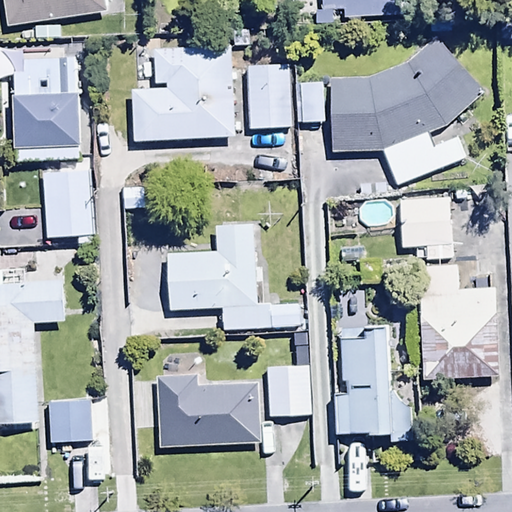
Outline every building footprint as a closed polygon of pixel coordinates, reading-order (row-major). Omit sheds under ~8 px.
[(3,0),(8,30),(96,17),(97,21),(107,19),(104,0),(3,0)] [(320,0),(321,13),(314,13),(314,29),(341,29),(341,20),(418,19),(418,0),(320,0)] [(369,81),(331,81),(332,155),(384,155),(397,189),(465,163),(452,128),(485,95),(433,41),(407,66),(369,81)] [(132,94),(134,145),(236,142),(233,51),(153,54),(154,88),(166,87),(166,93),(132,94)] [(25,78),(13,78),(14,152),(17,152),(17,165),(80,165),(80,159),(87,159),(87,108),(78,108),(78,62),(24,63),(25,78)] [(283,68),(246,70),(249,133),(287,131),(283,68)] [(324,126),(322,85),(299,87),(301,127),(324,126)] [(90,175),(42,178),(46,241),(94,239),(90,175)] [(449,203),(400,205),(402,251),(425,250),(426,264),(442,263),(442,250),(450,249),(449,203)] [(255,309),(253,229),(216,230),(217,256),(168,258),(169,313),(223,311),(223,334),(300,331),(300,307),(255,309)] [(459,274),(459,271),(419,272),(422,389),(499,387),(496,293),(488,293),(488,276),(474,277),(473,273),(459,274)] [(0,426),(39,424),(33,326),(65,324),(63,285),(25,287),(24,272),(0,273),(0,426)] [(347,396),(335,396),(336,441),(391,439),(388,330),(341,332),(342,386),(347,386),(347,396)] [(310,372),(268,373),(269,420),(311,419),(310,372)] [(157,381),(160,451),(258,448),(256,385),(200,387),(200,380),(157,381)] [(91,402),(47,405),(50,447),(93,444),(91,402)]
